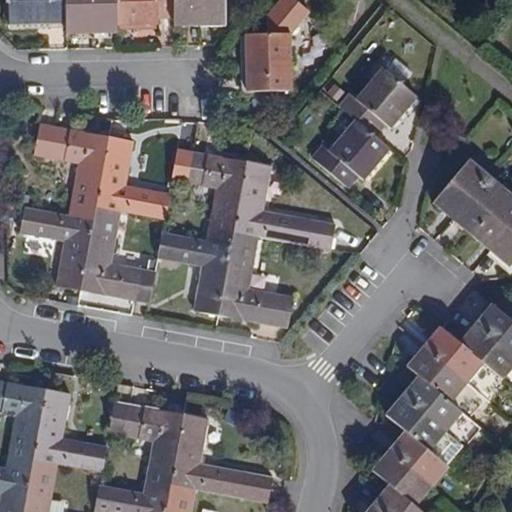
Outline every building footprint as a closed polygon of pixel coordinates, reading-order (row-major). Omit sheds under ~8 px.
[(67,23),(66,0),(10,0),(10,25),(67,23)] [(66,0),(67,23),(67,35),(82,34),(81,22),(93,21),(92,0),(66,0)] [(119,34),(118,26),(117,0),(92,0),(93,21),(107,21),(107,34),(119,34)] [(117,0),(118,26),(160,26),(160,19),(176,19),(175,0),(117,0)] [(201,13),(200,0),(175,0),(176,19),(176,26),(190,26),(191,13),(201,13)] [(200,0),(201,13),(213,13),(213,26),(226,25),(225,0),(200,0)] [(190,26),(201,26),(201,13),(191,13),(190,26)] [(201,13),(201,26),(213,26),(213,13),(201,13)] [(93,35),(93,21),(81,22),(82,34),(93,35)] [(107,21),(93,21),(93,35),(107,34),(107,21)] [(248,91),(292,91),(291,34),(246,34),(248,91)] [(357,121),(377,138),(387,127),(391,130),(417,100),(383,70),(357,100),(352,96),(341,107),(357,121)] [(377,138),(357,121),(331,152),(324,147),(314,160),(350,190),(360,178),(365,182),(392,151),(377,138)] [(35,157),(50,160),(56,128),(41,125),(35,157)] [(68,218),(93,223),(96,209),(110,138),(56,128),(50,160),(78,165),(68,218)] [(134,142),(110,138),(96,209),(121,213),(166,221),(170,197),(125,189),(134,142)] [(188,185),(194,154),(179,152),(173,182),(188,185)] [(217,191),(207,244),(232,249),(235,234),(248,165),(194,154),(188,185),(217,191)] [(461,211),(489,179),(470,163),(434,205),(453,221),(461,211)] [(235,234),(260,238),(331,252),(335,227),(264,214),(272,169),(248,165),(235,234)] [(489,179),(461,211),(471,219),(463,229),(472,238),(508,195),(489,179)] [(511,229),(511,198),(508,195),(472,238),(482,246),(491,236),(500,244),(511,229)] [(81,292),(135,303),(141,270),(111,265),(121,213),(96,209),(93,223),(81,292)] [(81,292),(93,223),(68,218),(25,210),(20,234),(63,242),(55,287),(81,292)] [(453,221),(463,229),(471,219),(461,211),(453,221)] [(511,229),(500,244),(509,250),(500,261),(510,270),(511,268),(511,229)] [(250,291),(260,238),(235,234),(232,249),(220,318),(272,328),(278,297),(250,291)] [(232,249),(207,244),(163,235),(159,261),(203,269),(194,313),(220,318),(232,249)] [(482,246),(491,253),(500,244),(491,236),(482,246)] [(500,244),(491,253),(500,261),(509,250),(500,244)] [(156,273),(141,270),(135,303),(150,306),(156,273)] [(278,297),(272,328),(288,331),(294,299),(278,297)] [(486,335),(511,356),(511,323),(492,307),(483,318),(493,326),(486,335)] [(477,326),(486,335),(493,326),(483,318),(477,326)] [(478,344),(486,335),(477,326),(468,336),(478,344)] [(434,357),(486,402),(503,382),(460,346),(442,331),(441,329),(432,340),(441,348),(434,357)] [(468,336),(460,346),(503,382),(511,371),(511,356),(486,335),(478,344),(468,336)] [(432,340),(425,349),(434,357),(441,348),(432,340)] [(434,357),(425,349),(417,358),(427,365),(434,357)] [(408,369),(419,378),(470,422),(486,402),(434,357),(427,365),(417,358),(408,369)] [(413,406),(465,451),(482,431),(470,422),(419,378),(410,389),(420,397),(413,406)] [(7,471),(32,476),(34,461),(47,392),(0,382),(0,416),(17,419),(7,471)] [(410,389),(403,398),(413,406),(420,397),(410,389)] [(47,392),(34,461),(59,466),(102,474),(107,450),(63,442),(71,396),(47,392)] [(413,406),(403,398),(396,406),(406,415),(413,406)] [(125,440),(131,407),(115,404),(109,437),(125,440)] [(465,451),(413,406),(406,415),(396,406),(387,418),(406,434),(449,471),(465,451)] [(184,417),(131,407),(125,440),(154,445),(144,497),(169,502),(172,486),(184,417)] [(184,417),(172,486),(197,491),(270,505),(273,481),(201,468),(209,422),(184,417)] [(432,490),(449,471),(406,434),(398,444),(407,452),(400,462),(432,490)] [(389,454),(400,462),(407,452),(398,444),(389,454)] [(393,470),(400,462),(389,454),(383,462),(393,470)] [(32,476),(24,511),(64,511),(66,506),(52,503),(59,466),(34,461),(32,476)] [(432,490),(400,462),(393,470),(383,462),(373,473),(390,487),(416,509),(432,490)] [(24,511),(32,476),(7,471),(0,469),(0,496),(3,497),(0,511),(24,511)] [(167,511),(192,511),(197,491),(172,486),(169,502),(167,511)] [(419,511),(416,509),(390,487),(381,497),(392,505),(386,511),(419,511)] [(167,511),(169,502),(144,497),(100,488),(95,511),(167,511)] [(374,507),(380,511),(386,511),(392,505),(381,497),(374,507)]
